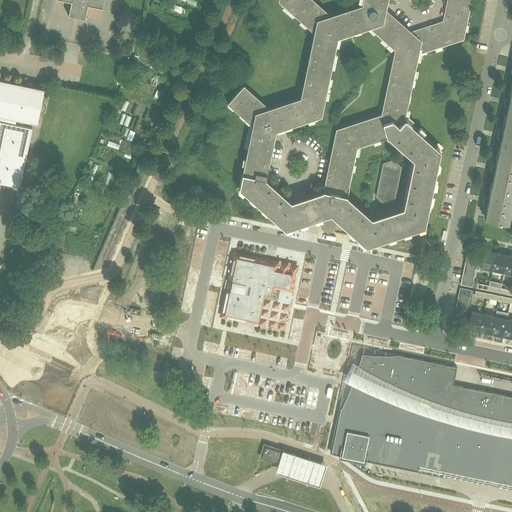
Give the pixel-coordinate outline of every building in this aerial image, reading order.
[(67,0),(71,1),(69,13),(67,12),(67,13),(87,17),(85,16),(88,4),(101,7),(100,9),(101,9),(102,0),(67,0)] [(365,0),(365,6),(329,18),(309,0),(282,0),(317,31),(303,99),(268,111),(242,87),(230,101),(256,124),(245,173),(243,173),(240,184),(276,216),(274,218),(283,226),(290,224),(300,221),(321,214),(322,220),(321,227),(329,229),(334,230),(336,222),(340,218),(357,233),(363,239),(369,244),(381,240),(380,238),(425,223),(428,211),(425,211),(434,164),(437,165),(440,153),(402,119),(416,52),(461,36),(468,0),(450,0),(446,23),(410,34),(382,10),(384,0),(365,0)] [(0,80),(0,182),(20,187),(32,128),(15,125),(17,117),(18,117),(18,118),(18,119),(19,119),(19,120),(20,121),(21,121),(21,122),(22,122),(23,122),(24,121),(25,121),(25,120),(26,120),(26,119),(36,121),(38,112),(39,112),(40,111),(42,111),(42,110),(43,110),(44,109),(44,108),(45,108),(45,107),(45,106),(45,105),(45,104),(45,103),(44,102),(44,101),(43,100),(42,100),(41,99),(40,99),(42,89),(33,87),(33,86),(32,85),(32,84),(31,84),(30,83),(29,83),(28,83),(27,83),(26,84),(25,84),(25,85),(25,86),(0,80)] [(498,132),(497,139),(501,139),(498,152),(511,155),(511,121),(505,120),(502,133),(498,132)] [(492,164),(490,171),(494,172),(492,185),(511,189),(511,155),(498,152),(496,165),(492,164)] [(485,197),(483,203),(488,204),(485,218),(508,222),(511,208),(511,204),(511,189),(492,185),(489,198),(485,197)] [(492,270),(496,252),(484,250),(480,267),(492,270)] [(299,265),(233,251),(219,317),(285,331),(299,265)] [(504,272),(508,255),(496,252),(492,270),(504,272)] [(478,257),(475,256),(467,255),(465,262),(477,264),(478,257)] [(465,262),(464,267),(476,270),(477,264),(465,262)] [(464,267),(463,273),(474,275),(476,270),(464,267)] [(463,273),(462,279),(473,281),(474,275),(463,273)] [(462,279),(460,284),(472,287),(473,281),(462,279)] [(458,293),(470,296),(471,290),(460,287),(458,293)] [(469,302),(470,296),(458,293),(457,299),(469,302)] [(468,307),(469,302),(457,299),(456,305),(468,307)] [(466,313),(468,307),(456,305),(455,311),(466,313)] [(465,319),(466,313),(455,311),(453,317),(465,319)] [(480,331),(483,313),(471,311),(467,328),(480,331)] [(491,333),(495,316),(483,313),(480,331),(491,333)] [(503,336),(507,318),(495,316),(491,333),(503,336)] [(511,337),(511,319),(507,318),(503,336),(511,337)] [(511,395),(453,384),(457,367),(394,354),(394,355),(384,355),(373,354),(364,353),(362,353),(358,366),(356,372),(353,381),(351,385),(346,399),(342,406),(341,406),(331,453),(443,476),(443,474),(511,488),(511,395)] [(261,456),(279,462),(282,451),(265,445),(261,456)] [(276,470),(321,485),(327,465),(282,451),(279,462),(276,470)]
